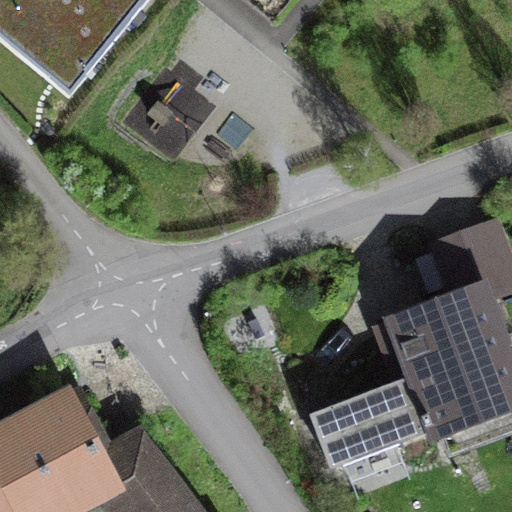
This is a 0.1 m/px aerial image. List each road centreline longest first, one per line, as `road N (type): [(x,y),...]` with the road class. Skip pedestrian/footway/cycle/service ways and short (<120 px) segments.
road 1 (residential): [(511,159),(130,295)]
road 2 (residential): [(130,295),(278,511)]
road 3 (residential): [(130,295),(0,144)]
road 4 (residential): [(0,361),(130,295)]
